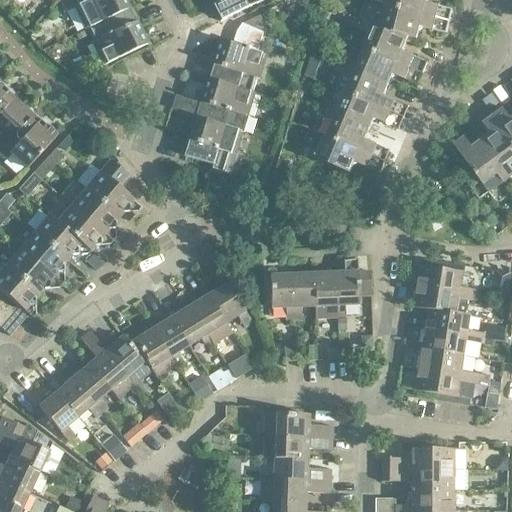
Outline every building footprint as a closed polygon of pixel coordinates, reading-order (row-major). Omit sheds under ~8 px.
[(75,8),(86,30),(89,29),(130,9),(125,0),(75,0),(78,6),(75,8)] [(266,0),(209,0),(221,23),(267,0),(266,0)] [(385,0),(384,6),(450,22),(453,10),(426,4),(426,0),(385,0)] [(296,4),(288,1),(270,10),(290,18),(296,4)] [(450,22),(384,6),(380,23),(375,21),(374,27),(374,28),(409,37),(409,38),(417,40),(420,28),(447,35),(450,22)] [(148,45),(130,9),(89,29),(95,42),(92,43),(103,67),(148,45)] [(374,28),(374,27),(366,24),(363,31),(367,33),(360,49),(365,51),(365,50),(423,75),(428,63),(403,52),(409,38),(409,37),(374,28)] [(220,41),(208,79),(252,93),(256,79),(260,80),(268,56),(220,41)] [(418,86),(423,75),(365,50),(365,51),(358,66),(350,62),(347,68),(388,86),(393,75),(418,86)] [(332,70),(344,75),(347,68),(334,63),(332,70)] [(391,113),(404,119),(409,107),(384,97),(388,86),(347,68),(344,75),(337,90),(346,94),(391,113)] [(208,79),(197,118),(244,132),(256,94),(252,93),(208,79)] [(24,107),(0,84),(0,115),(9,124),(24,107)] [(404,119),(391,113),(346,94),(340,110),(331,106),(328,113),(370,130),(374,120),(399,130),(404,119)] [(57,137),(24,107),(9,124),(0,133),(0,157),(3,160),(6,160),(10,155),(27,170),(57,137)] [(494,117),(511,142),(511,120),(504,110),(494,117)] [(327,139),(386,163),(391,152),(365,141),(370,130),(328,113),(325,119),(334,123),(328,138),(327,139)] [(511,176),(511,142),(494,117),(484,125),(491,135),(482,142),(509,178),(511,176)] [(236,156),(244,132),(197,118),(189,142),(192,143),(187,158),(228,171),(233,155),(236,156)] [(327,139),(328,138),(323,136),(317,152),(312,150),(309,157),(351,175),(355,164),(381,175),(386,163),(327,139)] [(509,178),(482,142),(473,149),(465,139),(455,146),(489,193),(509,178)] [(153,143),(151,153),(174,159),(176,149),(153,143)] [(63,157),(55,150),(48,159),(56,166),(63,157)] [(56,166),(48,159),(40,167),(48,174),(56,166)] [(85,190),(119,219),(123,214),(139,213),(142,209),(118,188),(128,176),(110,161),(99,174),(90,166),(77,182),(85,190)] [(445,166),(435,173),(445,186),(454,179),(445,166)] [(284,194),(285,179),(275,178),(274,194),(284,194)] [(312,181),(302,180),(301,195),(311,195),(312,181)] [(26,198),(34,190),(26,183),(18,191),(26,198)] [(71,207),(113,243),(116,240),(115,224),(119,219),(85,190),(71,207)] [(0,202),(0,204),(7,211),(14,202),(6,195),(0,202)] [(57,224),(90,252),(94,247),(110,246),(113,243),(71,207),(57,224)] [(34,234),(68,262),(72,257),(87,256),(90,252),(57,224),(49,216),(34,234)] [(496,223),(502,231),(510,225),(504,217),(496,223)] [(20,250),(62,286),(65,282),(63,267),(68,262),(34,234),(20,250)] [(6,267),(39,296),(44,290),(59,289),(62,286),(20,250),(6,267)] [(370,273),(357,273),(357,261),(343,262),(343,274),(335,274),(337,319),(338,331),(346,331),(345,307),(359,306),(359,298),(371,297),(370,273)] [(6,267),(0,273),(0,291),(8,299),(18,307),(28,316),(33,320),(36,316),(35,301),(39,296),(6,267)] [(421,267),(418,288),(461,294),(460,300),(468,301),(470,290),(461,289),(464,274),(464,273),(421,267)] [(314,275),(315,308),(329,307),(329,319),(337,319),(335,274),(314,275)] [(301,309),(315,308),(314,275),(292,276),(294,321),(302,321),(301,309)] [(294,321),(292,276),(270,277),(271,310),(285,309),(286,321),(294,321)] [(227,285),(208,297),(225,325),(237,317),(243,328),(251,323),(227,285)] [(457,314),(467,316),(469,301),(477,303),(479,291),(470,290),(468,301),(460,300),(461,294),(418,288),(415,309),(429,311),(429,310),(457,315),(457,314)] [(189,308),(213,346),(231,335),(225,325),(208,297),(189,308)] [(0,307),(0,328),(0,329),(18,307),(8,299),(0,307)] [(10,337),(28,316),(18,307),(0,329),(10,337)] [(207,350),(213,346),(189,308),(171,319),(189,347),(200,340),(207,350)] [(476,344),(477,333),(469,332),(472,317),(467,316),(457,314),(457,315),(429,310),(429,311),(426,331),(468,337),(467,343),(476,344)] [(177,354),(189,347),(171,319),(153,331),(176,369),(183,364),(177,354)] [(128,346),(151,372),(158,380),(176,369),(153,331),(129,345),(128,346)] [(465,357),(467,343),(468,337),(426,331),(423,351),(465,357)] [(135,386),(106,352),(90,333),(80,341),(96,360),(89,366),(110,391),(118,400),(135,386)] [(477,333),(476,344),(485,346),(486,334),(477,333)] [(128,346),(129,345),(123,338),(106,352),(135,386),(151,372),(128,346)] [(296,343),(283,343),(284,363),(297,363),(296,343)] [(309,362),(317,362),(317,347),(308,347),(309,362)] [(326,349),(327,361),(338,360),(338,348),(326,349)] [(470,384),(471,373),(463,372),(465,357),(423,351),(420,371),(462,378),(461,383),(470,384)] [(100,400),(110,391),(89,366),(73,380),(102,414),(108,409),(100,400)] [(459,398),(461,383),(462,378),(420,371),(416,392),(459,398)] [(224,387),(235,381),(230,372),(218,378),(224,387)] [(471,373),(470,384),(478,386),(479,381),(480,375),(471,373)] [(95,419),(102,414),(73,380),(56,394),(77,419),(88,410),(95,419)] [(207,394),(199,382),(190,388),(197,400),(207,394)] [(67,428),(77,419),(56,394),(39,409),(68,443),(75,437),(67,428)] [(263,437),(332,440),(332,428),(308,427),(309,416),(276,415),(276,416),(264,415),(263,437)] [(9,460),(39,473),(49,453),(20,440),(25,429),(2,418),(0,422),(0,444),(13,451),(9,460)] [(140,426),(147,435),(154,429),(147,420),(140,426)] [(130,449),(138,442),(129,432),(122,438),(130,449)] [(114,462),(126,452),(113,436),(101,447),(114,462)] [(332,440),(263,437),(262,460),(274,460),(275,459),(307,461),(307,451),(331,452),(332,440)] [(381,460),(381,471),(453,471),(454,450),(410,450),(411,466),(405,466),(405,460),(381,460)] [(273,481),(330,483),(330,471),(306,470),(307,461),(275,459),(274,460),(273,481)] [(507,472),(507,459),(500,459),(494,465),(494,472),(507,472)] [(39,473),(9,460),(5,468),(0,466),(0,479),(30,493),(39,473)] [(410,477),(411,492),(454,492),(453,471),(381,471),(381,483),(405,483),(405,477),(410,477)] [(0,502),(20,511),(30,493),(0,479),(0,502)] [(330,483),(273,481),(259,480),(259,502),(272,502),(305,504),(305,494),(329,495),(330,483)] [(410,507),(403,506),(402,511),(453,511),(454,492),(411,492),(410,507)] [(372,511),(393,511),(393,495),(373,495),(372,511)] [(105,511),(109,506),(97,500),(98,499),(92,497),(84,511),(105,511)] [(73,511),(76,511),(81,503),(71,498),(66,508),(73,511)] [(20,511),(0,502),(0,511),(20,511)] [(304,511),(305,504),(272,502),(271,511),(304,511)]
